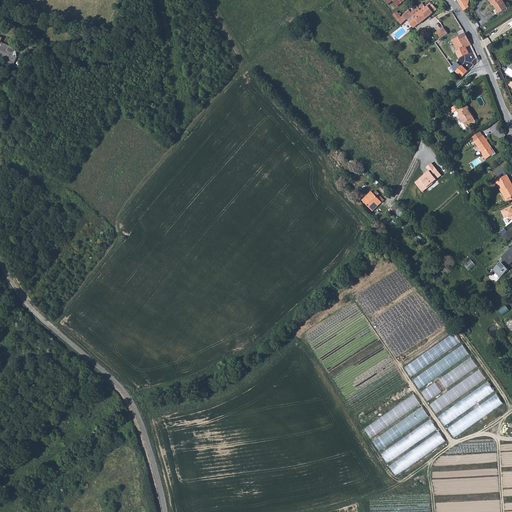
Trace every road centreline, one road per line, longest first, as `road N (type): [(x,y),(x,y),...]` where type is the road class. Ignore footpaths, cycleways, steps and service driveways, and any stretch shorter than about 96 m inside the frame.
road 1 (unclassified): [(164,511),(130,401),(23,301),(0,261)]
road 2 (track): [(371,235),(445,106),(487,68)]
road 3 (unclassified): [(511,130),(451,0)]
